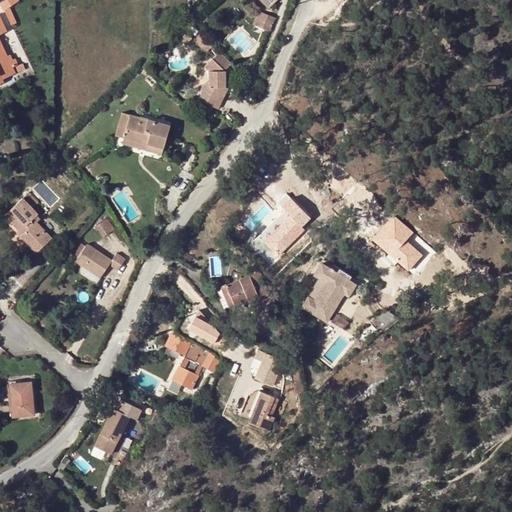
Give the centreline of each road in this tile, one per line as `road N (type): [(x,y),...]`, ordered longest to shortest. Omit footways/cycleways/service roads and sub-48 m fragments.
road 1 (unclassified): [(302,0),(291,45),(226,160),(150,266),(93,391)]
road 2 (unclassified): [(93,391),(51,449),(0,478)]
